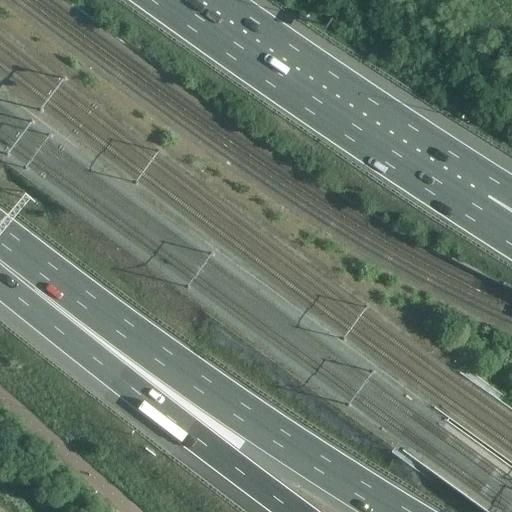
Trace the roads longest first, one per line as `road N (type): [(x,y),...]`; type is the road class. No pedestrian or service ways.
road 1 (motorway): [(0,244),(87,312),(395,511)]
road 2 (motorway): [(0,249),(285,511)]
road 3 (motorway): [(486,212),(174,0)]
